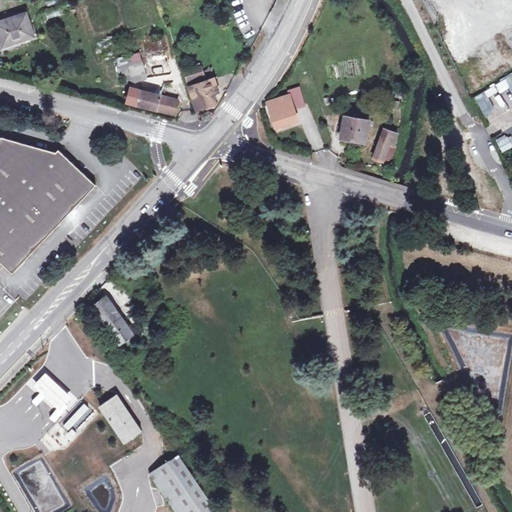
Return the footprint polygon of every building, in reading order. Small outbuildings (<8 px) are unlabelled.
[(8,21),(0,23),(0,38),(3,48),(34,37),(23,9),(15,11),(17,18),(8,21)] [(151,61),(152,69),(176,67),(176,58),(174,58),(173,50),(149,53),(150,61),(151,61)] [(127,85),(132,83),(146,79),(139,54),(120,59),(127,85)] [(212,96),(219,93),(214,80),(213,80),(209,70),(202,72),(200,68),(184,73),(196,112),(215,105),(212,96)] [(502,80),(496,83),(499,89),(505,85),(502,80)] [(495,84),(488,88),(491,93),(498,89),(495,84)] [(146,87),(145,92),(155,95),(156,89),(146,87)] [(119,101),(127,104),(131,89),(122,89),(119,101)] [(131,89),(127,104),(137,107),(175,117),(179,101),(155,95),(145,92),(141,91),(141,92),(131,89)] [(293,110),(304,106),(298,89),(281,94),(283,100),(269,105),(276,127),(297,120),(293,110)] [(474,97),(484,115),(492,111),(482,93),(474,97)] [(366,144),(370,114),(346,110),(341,140),(366,144)] [(374,158),(384,162),(390,145),(394,147),(396,141),(398,134),(399,129),(394,127),(392,132),(385,129),(374,158)] [(495,140),(501,153),(511,147),(511,145),(506,135),(495,140)] [(96,185),(58,149),(56,152),(2,136),(0,138),(0,262),(12,274),(96,185)] [(390,145),(384,162),(390,165),(396,148),(394,147),(390,145)] [(119,344),(134,333),(107,296),(92,307),(119,344)] [(149,301),(142,305),(151,319),(158,315),(149,301)] [(54,380),(46,373),(35,385),(42,391),(55,404),(64,412),(75,400),(67,393),(54,380)] [(143,434),(117,395),(100,405),(126,444),(143,434)] [(93,411),(80,400),(58,425),(70,436),(93,411)] [(216,511),(179,457),(151,476),(175,511),(216,511)]
